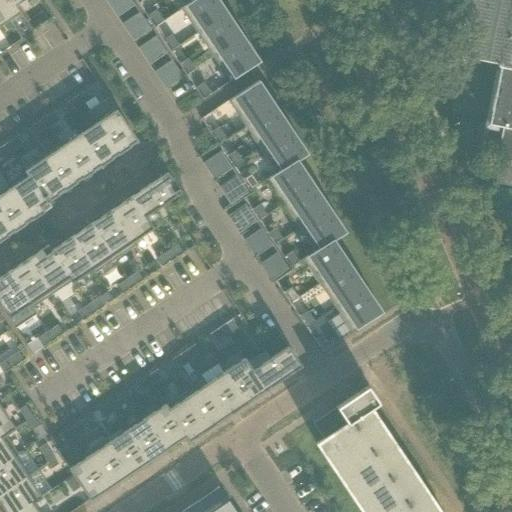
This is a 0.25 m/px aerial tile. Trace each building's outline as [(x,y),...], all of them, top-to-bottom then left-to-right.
[(0,0),(0,7),(9,22),(21,14),(17,7),(26,0),(0,0)] [(188,4),(180,9),(197,34),(228,14),(218,0),(196,0),(189,5),(188,4)] [(511,0),(466,0),(456,56),(499,65),(488,125),(502,128),(495,159),(511,162),(511,0)] [(0,27),(9,22),(0,7),(0,27)] [(155,11),(148,15),(155,26),(162,21),(155,11)] [(32,29),(21,14),(9,22),(20,37),(32,29)] [(228,14),(197,34),(213,58),(244,38),(228,14)] [(171,35),(165,39),(171,50),(178,45),(171,35)] [(244,38),(213,58),(229,82),(260,62),(244,38)] [(187,59),(181,63),(188,73),(194,69),(187,59)] [(227,101),(244,125),(274,105),(273,103),(271,104),(259,86),(261,85),(258,81),(227,101)] [(203,83),(197,87),(204,97),(210,93),(203,83)] [(89,90),(79,97),(84,104),(94,97),(89,90)] [(79,97),(69,104),(74,110),(84,104),(79,97)] [(244,125),(260,149),(290,129),(289,126),(287,127),(275,109),(277,109),(274,105),(244,125)] [(113,106),(93,119),(96,123),(118,155),(121,153),(133,145),(137,142),(113,106)] [(54,114),(44,121),(48,128),(58,121),(54,114)] [(44,121),(34,128),(38,134),(48,128),(44,121)] [(96,123),(79,135),(100,167),(103,165),(116,157),(118,155),(96,123)] [(218,127),(212,132),(219,142),(225,137),(218,127)] [(260,149),(276,173),(296,159),(298,161),(307,154),(305,151),(304,151),(291,134),(293,133),(290,129),(260,149)] [(79,135),(62,146),(83,178),(85,177),(98,169),(100,167),(79,135)] [(18,138),(8,145),(12,152),(22,145),(18,138)] [(59,142),(40,155),(65,191),(67,189),(80,181),(83,178),(62,146),(59,142)] [(8,145),(0,150),(0,155),(2,159),(12,152),(8,145)] [(203,160),(227,204),(247,194),(222,149),(203,160)] [(235,151),(229,155),(235,165),(242,160),(235,151)] [(40,155),(22,168),(25,173),(46,203),(47,202),(49,201),(62,193),(65,191),(40,155)] [(276,173),(266,180),(282,204),(312,183),(311,181),(309,182),(297,164),(299,163),(298,161),(296,159),(276,173)] [(511,166),(495,164),(492,183),(511,186),(511,166)] [(25,173),(7,185),(10,189),(31,220),(51,207),(47,202),(46,203),(25,173)] [(168,176),(167,173),(164,175),(165,176),(155,182),(154,181),(131,197),(132,198),(145,217),(180,193),(172,181),(171,182),(168,176)] [(251,175),(244,179),(251,190),(257,185),(251,175)] [(282,204),(298,227),(328,207),(327,205),(326,206),(313,188),(315,187),(312,183),(282,204)] [(10,189),(0,195),(0,209),(15,231),(31,220),(10,189)] [(131,197),(122,203),(121,200),(111,206),(113,209),(111,210),(112,211),(133,242),(152,229),(145,217),(132,198),(131,197)] [(259,205),(253,210),(259,220),(266,215),(259,205)] [(328,207),(298,227),(314,251),(333,239),(334,241),(346,232),(343,229),(342,230),(330,212),(331,211),(328,207)] [(0,238),(2,237),(3,238),(11,233),(11,234),(15,231),(0,209),(0,238)] [(111,210),(102,216),(101,213),(92,219),(93,222),(90,224),(91,225),(112,257),(115,260),(135,246),(133,242),(112,211),(111,210)] [(90,224),(82,230),(81,227),(72,233),(73,236),(69,238),(70,239),(91,270),(94,274),(115,260),(112,257),(91,225),(90,224)] [(275,229),(268,233),(275,243),(282,239),(275,229)] [(51,250),(50,251),(68,279),(71,282),(71,283),(91,270),(70,239),(69,238),(62,243),(61,240),(52,246),(53,249),(51,250)] [(326,281),(350,264),(347,261),(346,262),(334,244),(335,243),(334,241),(333,239),(314,251),(302,259),(303,261),(319,285),(326,281)] [(50,251),(51,250),(48,245),(39,251),(40,252),(31,258),(30,257),(26,260),(27,261),(48,292),(51,296),(71,282),(68,279),(50,251)] [(177,245),(167,252),(168,254),(171,258),(181,252),(177,245)] [(157,258),(161,265),(171,258),(168,254),(167,252),(157,258)] [(292,252),(285,256),(291,265),(298,261),(292,252)] [(7,273),(31,309),(51,296),(48,292),(27,261),(26,260),(19,265),(20,265),(11,271),(10,271),(7,273)] [(366,288),(363,285),(362,286),(350,268),(351,267),(350,264),(326,281),(319,285),(335,309),(342,305),(366,288)] [(127,279),(128,281),(132,285),(141,279),(137,272),(127,279)] [(0,306),(8,318),(15,329),(35,315),(31,309),(7,273),(0,277),(0,306)] [(128,281),(127,279),(117,285),(122,292),(131,286),(132,285),(128,281)] [(291,288),(284,292),(291,302),(298,298),(291,288)] [(351,333),(382,312),(379,309),(378,310),(366,292),(367,291),(366,288),(342,305),(335,309),(351,333)] [(91,312),(101,305),(97,299),(87,305),(88,307),(91,312)] [(91,312),(88,307),(87,305),(77,312),(81,319),(91,312)] [(307,312),(301,316),(307,326),(314,322),(307,312)] [(226,334),(227,335),(237,328),(232,322),(222,328),(226,334)] [(48,334),(51,339),(62,332),(57,326),(47,332),(48,334)] [(212,335),(217,342),(227,335),(226,334),(222,328),(212,335)] [(41,346),(51,339),(48,334),(47,332),(37,339),(41,346)] [(323,350),(330,345),(323,335),(316,340),(323,350)] [(199,354),(194,347),(184,354),(188,359),(189,361),(199,354)] [(252,371),(265,391),(301,367),(287,347),(252,371)] [(396,358),(420,417),(449,406),(425,347),(396,358)] [(9,360),(12,365),(22,359),(18,352),(8,359),(9,360)] [(179,367),(189,361),(188,359),(184,354),(174,361),(179,367)] [(9,360),(8,359),(0,363),(0,368),(2,372),(12,365),(9,360)] [(246,403),(265,391),(252,371),(244,359),(225,371),(246,403)] [(228,416),(246,403),(225,371),(206,384),(228,416)] [(151,386),(161,379),(156,372),(146,379),(150,385),(151,386)] [(150,385),(146,379),(136,386),(141,393),(151,386),(150,385)] [(209,429),(228,416),(206,384),(204,380),(184,393),(209,429)] [(331,433),(315,444),(317,446),(361,511),(439,511),(370,410),(370,409),(376,405),(378,404),(367,387),(335,408),(322,418),(321,418),(331,433)] [(185,438),(188,443),(209,429),(184,393),(165,406),(186,437),(185,438)] [(112,410),(113,411),(123,405),(119,398),(109,405),(112,410)] [(113,411),(112,410),(109,405),(99,411),(103,418),(113,411)] [(165,405),(145,418),(167,449),(174,445),(173,443),(181,438),(182,439),(185,438),(186,437),(165,406),(165,405)] [(19,410),(25,420),(27,419),(32,416),(25,406),(19,410)] [(0,436),(4,434),(5,435),(14,429),(0,407),(0,436)] [(33,417),(32,416),(27,419),(25,420),(32,430),(39,426),(33,417)] [(145,418),(126,431),(148,462),(155,457),(154,456),(162,450),(163,452),(167,449),(145,418)] [(71,430),(75,436),(75,437),(85,430),(81,423),(71,430)] [(75,436),(71,430),(61,437),(65,443),(75,437),(75,436)] [(129,475),(136,470),(135,468),(143,463),(144,465),(148,462),(126,431),(108,443),(129,475)] [(0,467),(14,458),(18,455),(5,435),(4,434),(0,436),(0,467)] [(85,453),(87,457),(109,489),(117,483),(116,481),(124,476),(125,477),(129,475),(108,443),(105,439),(85,453)] [(51,455),(45,445),(38,449),(45,459),(51,455)] [(58,465),(51,455),(45,459),(51,469),(58,465)] [(106,490),(109,489),(87,457),(68,469),(90,501),(98,495),(97,494),(105,489),(106,490)] [(14,458),(0,467),(0,496),(28,478),(14,458)] [(0,496),(0,505),(4,511),(20,511),(33,503),(41,498),(28,478),(0,496)] [(79,488),(72,478),(65,483),(72,493),(79,488)] [(235,511),(218,487),(191,505),(196,511),(235,511)] [(20,511),(38,511),(33,503),(20,511)]
